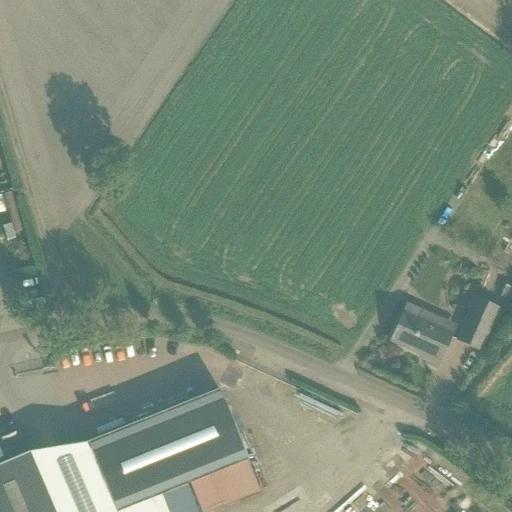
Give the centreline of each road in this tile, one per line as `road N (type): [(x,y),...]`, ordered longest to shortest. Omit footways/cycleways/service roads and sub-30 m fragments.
road 1 (unclassified): [(0,343),(137,318),(212,328),(415,415),(511,480)]
road 2 (track): [(65,331),(0,106)]
